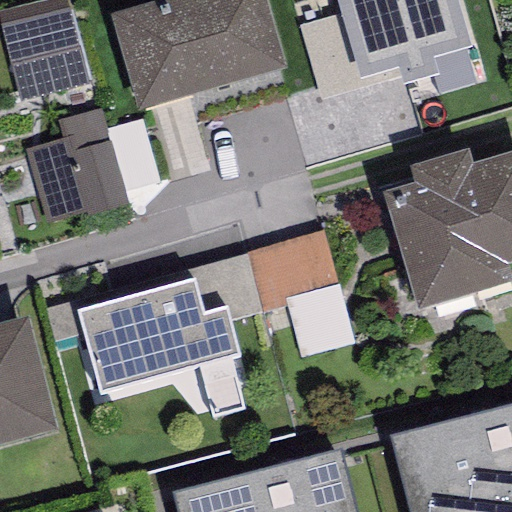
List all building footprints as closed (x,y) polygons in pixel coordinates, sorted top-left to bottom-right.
[(264,0),(180,0),(110,20),(137,116),(286,74),(264,0)] [(329,0),(355,87),(396,75),(400,92),(437,81),(432,65),(468,54),(452,0),(329,0)] [(13,21),(33,96),(101,78),(80,3),(13,21)] [(43,142),(51,212),(165,200),(156,119),(116,123),(115,109),(71,114),(74,138),(43,142)] [(414,192),(383,201),(416,315),(511,287),(511,282),(509,271),(511,270),(511,159),(471,171),(467,157),(409,173),(414,192)] [(193,286),(76,316),(98,399),(238,362),(225,314),(202,320),(193,286)] [(27,325),(0,331),(0,450),(56,436),(27,325)] [(511,511),(511,411),(389,444),(406,511),(511,511)] [(355,511),(341,457),(173,498),(176,511),(355,511)]
